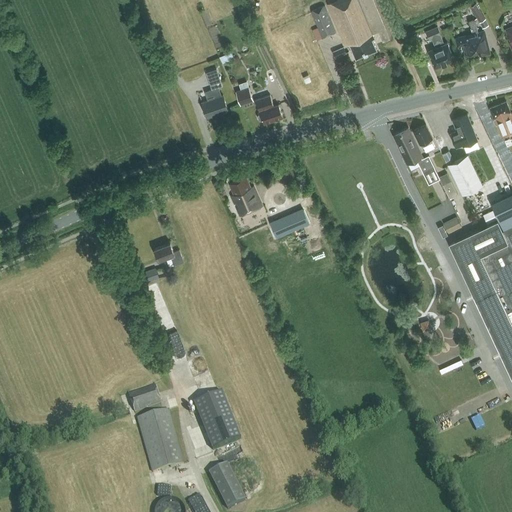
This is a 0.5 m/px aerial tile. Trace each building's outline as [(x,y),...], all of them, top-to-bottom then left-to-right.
[(382,42),(390,38),(373,0),(336,0),(328,4),(346,45),(349,44),(355,58),(376,49),(372,39),(374,38),(372,34),(378,32),(382,42)] [(486,18),(476,3),(470,7),(480,22),(483,27),(489,24),(486,18)] [(336,31),(325,5),(311,11),(317,27),(312,29),(317,40),(336,31)] [(472,34),(457,38),(458,44),(464,43),(467,53),(479,50),(480,51),(481,51),(481,54),(489,52),(486,40),(487,39),(486,37),(485,36),(483,31),(478,32),(475,18),(469,20),(472,34)] [(435,66),(455,58),(448,41),(444,43),(440,34),(441,33),(438,25),(426,30),(429,38),(432,37),(435,46),(428,49),(435,66)] [(346,53),(343,46),(332,51),(335,57),(346,53)] [(234,58),(231,51),(220,56),(223,63),(234,58)] [(207,118),(228,111),(223,96),(221,96),(218,87),(222,86),(219,76),(208,80),(211,90),(204,92),(207,101),(202,102),(207,118)] [(249,86),(235,91),(240,105),(253,100),(249,86)] [(260,121),(262,120),(263,123),(283,117),(279,104),(273,106),(270,95),(256,100),(260,114),(258,114),(257,117),(258,120),(260,121)] [(501,137),(511,133),(511,112),(511,113),(506,101),(490,107),(494,119),(493,120),(494,122),(496,123),(501,137)] [(453,119),(457,130),(451,133),(456,147),(462,145),(463,146),(478,140),(467,114),(453,119)] [(422,147),(425,146),(433,142),(431,139),(433,138),(426,124),(413,130),(420,144),(422,147)] [(408,162),(417,158),(424,173),(435,167),(429,155),(422,158),(422,157),(408,127),(394,134),(399,144),(400,143),(402,148),(401,148),(408,162)] [(490,158),(500,153),(494,141),(484,145),(490,158)] [(442,153),(447,163),(454,160),(449,150),(442,153)] [(454,160),(447,163),(462,194),(483,184),(468,154),(454,160)] [(458,194),(447,172),(439,176),(450,198),(458,194)] [(240,216),(262,206),(253,186),(251,187),(246,176),(229,183),(231,187),(220,192),(225,203),(233,200),(240,216)] [(511,192),(491,202),(503,228),(511,223),(511,192)] [(304,209),(270,224),(276,238),(310,223),(304,209)] [(511,225),(503,230),(498,220),(449,243),(511,377),(511,225)] [(443,224),(438,227),(443,236),(448,234),(443,224)] [(174,265),(184,261),(180,250),(174,252),(170,243),(154,249),(158,260),(170,256),(174,265)] [(433,275),(440,272),(437,265),(430,269),(433,275)] [(156,267),(144,271),(148,282),(160,278),(156,267)] [(164,284),(168,290),(177,285),(173,279),(164,284)] [(424,320),(426,330),(435,328),(433,318),(424,320)] [(155,385),(128,394),(134,412),(161,403),(155,385)] [(194,404),(213,450),(241,439),(222,392),(194,404)] [(184,464),(169,410),(137,419),(152,473),(184,464)] [(228,464),(209,474),(227,510),(246,500),(228,464)] [(165,497),(159,511),(183,511),(186,504),(165,497)]
